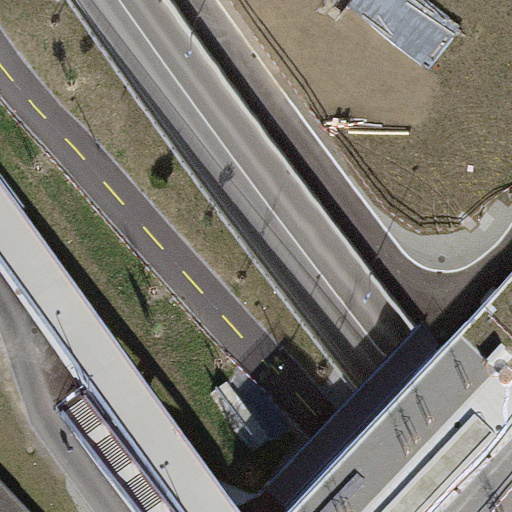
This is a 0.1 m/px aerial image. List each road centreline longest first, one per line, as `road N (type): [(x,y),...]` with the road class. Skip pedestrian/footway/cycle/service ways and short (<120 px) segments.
road 1 (residential): [(112,0),(369,388)]
road 2 (residential): [(472,511),(369,388)]
road 3 (motorway): [(511,414),(421,511)]
